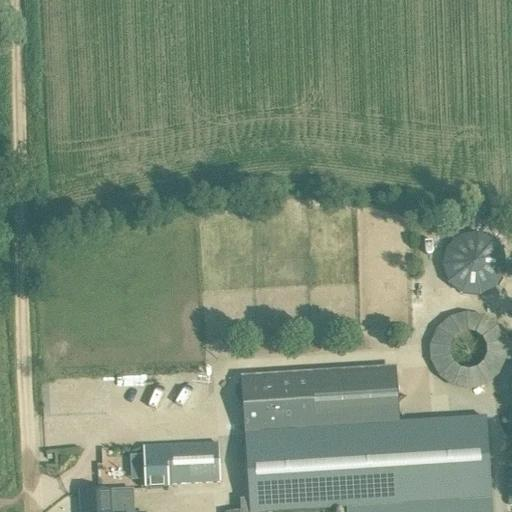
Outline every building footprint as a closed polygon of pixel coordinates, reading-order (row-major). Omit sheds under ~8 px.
[(422,336),(429,386),(497,377),(491,338),(472,341),(470,330),(422,336)] [(240,511),(332,511),(332,506),(343,506),(343,511),(488,511),(484,419),(397,424),(394,370),(240,379),(248,500),(239,501),(240,511)] [(181,411),(181,401),(134,400),(134,410),(181,411)] [(109,429),(71,430),(71,441),(109,440),(109,429)] [(218,446),(143,449),(144,467),(170,466),(170,483),(170,485),(220,483),(218,446)] [(105,448),(71,448),(70,468),(105,468),(105,448)] [(170,483),(170,466),(144,467),(144,469),(143,469),(143,491),(167,490),(167,483),(170,483)] [(82,511),(113,511),(113,496),(82,497),(82,511)]
